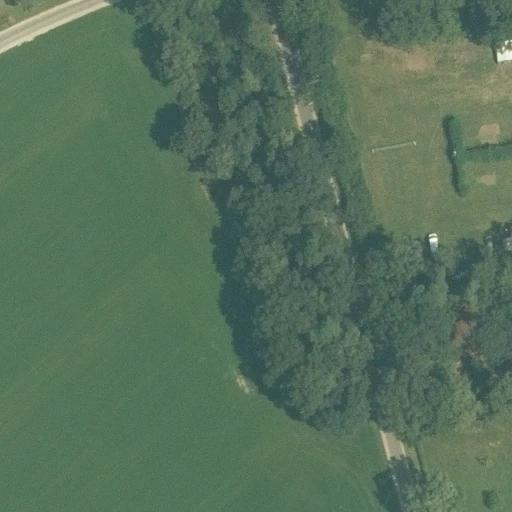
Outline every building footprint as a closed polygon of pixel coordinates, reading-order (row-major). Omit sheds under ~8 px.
[(343,38),(357,36),(355,18),(341,19),(343,38)] [(374,42),(348,44),(349,59),(376,58),(374,42)] [(351,68),(352,89),(363,88),(362,68),(351,68)] [(362,120),(374,117),(368,96),(356,99),(362,120)] [(440,143),(441,166),(463,166),(462,143),(440,143)] [(444,173),(443,194),(464,194),(464,173),(444,173)] [(496,196),(495,173),(479,174),(480,197),(496,196)]
